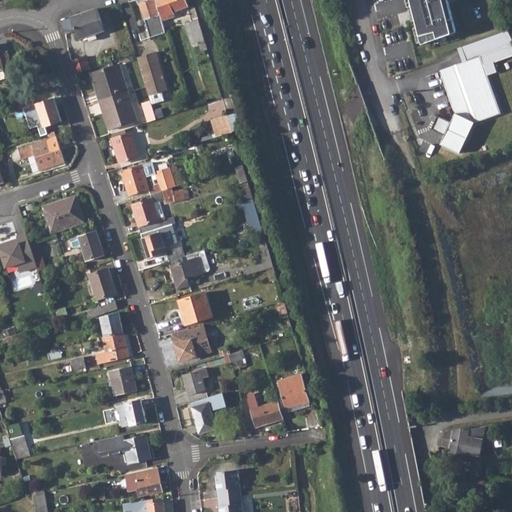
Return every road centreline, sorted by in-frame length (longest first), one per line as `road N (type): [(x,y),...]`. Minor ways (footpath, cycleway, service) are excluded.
road 1 (motorway): [(266,0),(382,511)]
road 2 (motorway): [(407,511),(291,0)]
road 3 (residential): [(178,452),(96,172)]
road 4 (residential): [(511,407),(432,424),(427,469),(436,511)]
road 5 (residential): [(96,172),(53,36),(40,22)]
road 6 (residential): [(178,452),(316,436)]
road 7 (residential): [(396,129),(358,0)]
